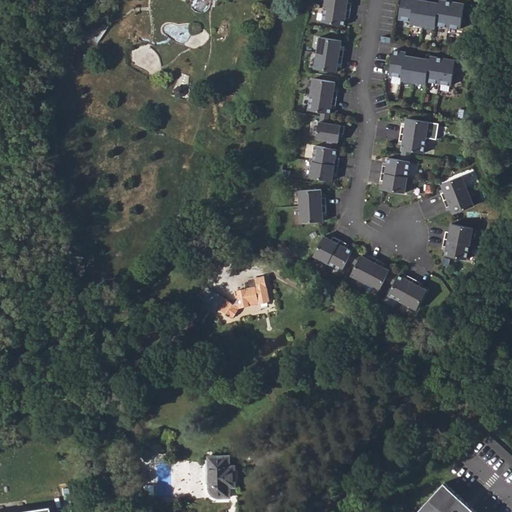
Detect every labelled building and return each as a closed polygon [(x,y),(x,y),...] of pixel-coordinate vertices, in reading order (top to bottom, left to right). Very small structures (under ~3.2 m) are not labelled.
[(323,0),(322,7),(348,11),(349,4),(345,3),(345,0),(323,0)] [(412,0),(399,0),(397,19),(409,20),(412,0)] [(421,26),(425,1),(418,0),(412,0),(409,20),(409,24),(421,26)] [(446,26),(450,1),(442,0),(437,0),(437,3),(434,25),(446,26)] [(434,25),(437,3),(425,1),(421,26),(433,27),(434,25)] [(461,13),(462,3),(450,1),(446,26),(458,29),(461,13)] [(469,15),(470,5),(462,3),(461,13),(469,15)] [(322,7),(320,23),(342,26),(343,18),(347,18),(348,11),(322,7)] [(318,38),(315,54),(341,58),(342,50),(338,49),(339,41),(318,38)] [(404,55),(404,52),(392,50),(388,75),(400,77),(404,55)] [(315,54),(313,69),(335,73),(336,64),(340,65),(341,58),(315,54)] [(412,82),(416,58),(404,55),(400,77),(400,80),(412,82)] [(437,83),(441,58),(429,56),(429,59),(425,81),(437,83)] [(425,81),(429,59),(416,58),(412,82),(424,84),(425,81)] [(452,70),(454,60),(441,58),(437,83),(450,85),(452,70)] [(460,71),(462,61),(454,60),(452,70),(460,71)] [(311,79),(309,95),(335,99),(336,92),(332,91),(333,83),(311,79)] [(309,95),(306,111),(319,113),(328,114),(330,106),(334,107),(335,99),(309,95)] [(425,138),(427,122),(405,118),(404,127),(400,126),(399,134),(425,138)] [(317,123),(315,139),(326,141),(337,142),(338,134),(342,135),(343,127),(327,125),(318,123),(317,123)] [(422,153),(425,138),(399,134),(398,141),(402,142),(400,150),(410,151),(422,153)] [(336,150),(337,142),(326,141),(325,148),(336,150)] [(314,146),(311,162),(337,166),(338,159),(334,158),(336,150),(325,148),(314,146)] [(406,177),(408,161),(399,160),(386,158),(385,166),(381,165),(380,173),(406,177)] [(311,162),(309,178),(331,181),(332,173),(336,174),(337,166),(311,162)] [(403,193),(406,177),(380,173),(378,180),(382,181),(381,189),(403,193)] [(467,190),(461,176),(441,184),(444,192),(440,193),(443,200),(467,190)] [(298,192),(299,208),(325,206),(325,199),(321,199),(320,190),(298,192)] [(473,205),(467,190),(443,200),(446,207),(450,206),(453,214),(473,205)] [(299,208),(300,224),(322,222),(322,214),(326,214),(325,206),(299,208)] [(473,244),(476,228),(454,224),(453,233),(449,232),(448,239),(473,244)] [(313,257),(328,264),(339,241),(333,237),(331,241),(323,237),(313,257)] [(470,260),(473,244),(448,239),(446,247),(450,247),(448,256),(470,260)] [(328,264),(342,272),(347,262),(352,252),(344,248),(346,244),(339,241),(328,264)] [(351,264),(356,254),(352,252),(347,262),(351,264)] [(356,266),(361,256),(356,254),(351,264),(356,266)] [(351,276),(365,283),(377,260),(370,257),(368,260),(361,256),(356,266),(351,276)] [(365,283),(379,291),(384,281),(389,271),(382,267),(384,263),(377,260),(365,283)] [(389,283),(394,273),(389,271),(384,281),(389,283)] [(393,285),(398,275),(394,273),(389,283),(393,285)] [(248,301),(262,299),(263,302),(275,300),(272,283),(270,275),(258,277),(260,285),(240,289),(242,296),(236,303),(221,292),(214,302),(233,317),(235,319),(244,306),(249,305),(248,301)] [(388,295),(402,302),(414,279),(408,276),(406,279),(398,275),(393,285),(388,295)] [(402,302),(417,310),(427,290),(419,286),(421,283),(414,279),(402,302)] [(511,454),(490,435),(485,441),(511,465),(511,454)] [(211,493),(218,498),(224,498),(230,498),(230,488),(235,488),(235,466),(230,466),(230,456),(212,457),(212,485),(209,485),(211,493)] [(477,511),(470,505),(445,482),(418,511),(477,511)]
